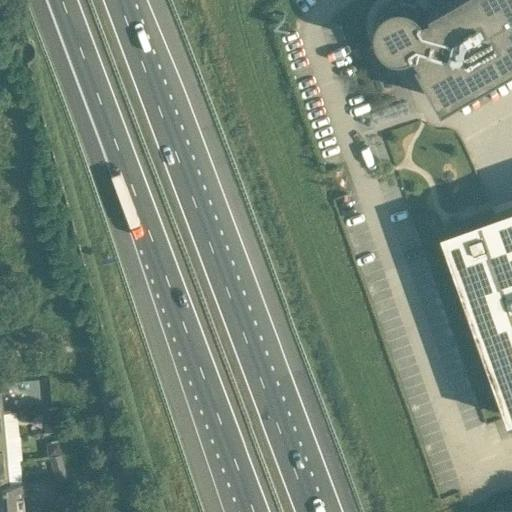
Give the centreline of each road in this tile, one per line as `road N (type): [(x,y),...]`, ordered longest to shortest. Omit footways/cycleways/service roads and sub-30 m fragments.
road 1 (motorway): [(64,0),(256,511)]
road 2 (motorway): [(311,511),(120,0)]
